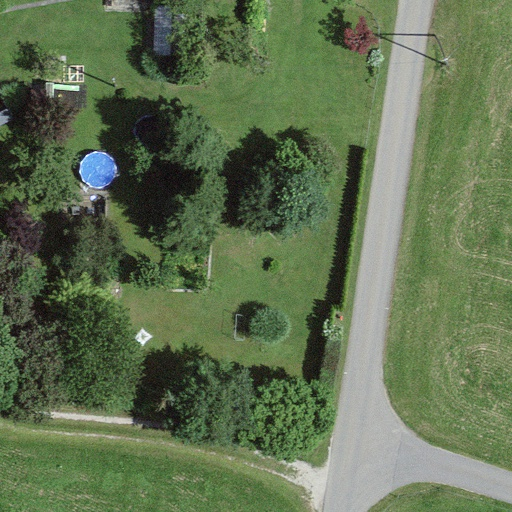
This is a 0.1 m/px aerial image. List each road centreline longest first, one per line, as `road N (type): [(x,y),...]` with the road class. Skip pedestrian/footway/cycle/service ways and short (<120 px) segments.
road 1 (unclassified): [(329,511),(397,0)]
road 2 (track): [(335,478),(149,434),(0,411)]
